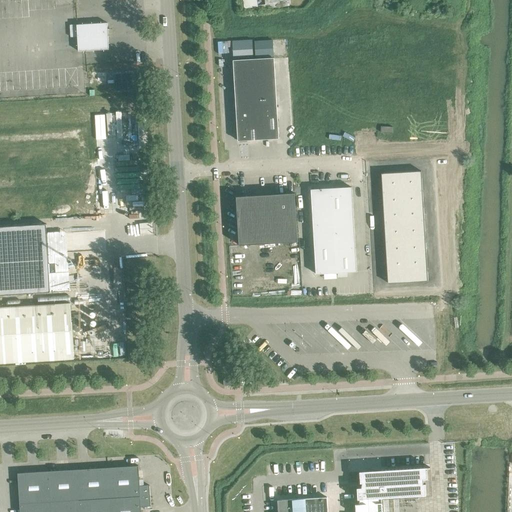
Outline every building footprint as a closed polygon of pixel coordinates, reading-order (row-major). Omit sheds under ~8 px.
[(76,25),(78,52),(109,50),(107,23),(76,25)] [(235,41),(232,41),(232,44),(233,60),(253,58),(252,44),(252,41),(252,40),(235,41)] [(257,41),(254,42),(254,44),(255,58),(273,57),(273,44),(273,42),(272,41),(257,41)] [(233,61),(238,141),(278,139),(273,58),(233,61)] [(115,74),(116,91),(140,90),(139,73),(115,74)] [(421,171),(381,174),(388,284),(428,281),(421,171)] [(311,190),(316,274),(356,272),(351,187),(320,189),(312,190),(311,190)] [(239,242),(239,245),(297,242),(294,193),(246,196),(236,197),(239,242)] [(0,227),(0,295),(50,292),(46,224),(0,227)] [(0,307),(0,363),(73,359),(70,303),(0,307)] [(140,511),(141,507),(151,507),(149,485),(139,486),(138,466),(17,473),(19,511),(140,511)] [(382,511),(381,498),(426,495),(425,484),(424,484),(423,479),(427,479),(427,468),(430,468),(430,467),(380,470),(380,475),(374,475),(373,471),(359,472),(360,483),(362,483),(361,488),(357,488),(358,499),(359,499),(359,504),(355,504),(355,511),(327,511),(327,497),(277,500),(278,511),(382,511)]
